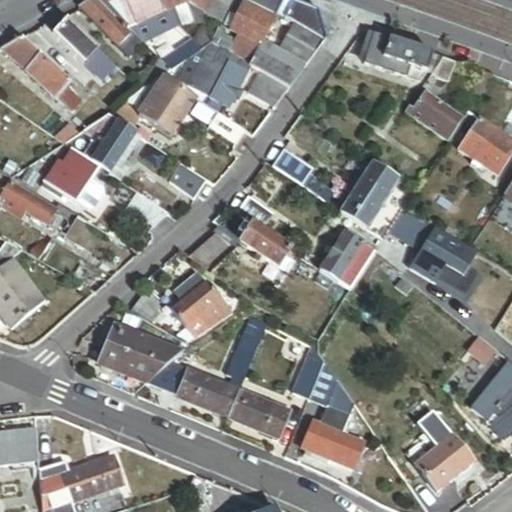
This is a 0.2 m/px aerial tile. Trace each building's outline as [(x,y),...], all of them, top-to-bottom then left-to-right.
[(137,27),(123,0),(99,0),(98,1),(104,7),(102,8),(126,32),(131,29),(137,27)] [(158,0),(123,0),(137,27),(166,14),(165,14),(163,11),(158,0)] [(158,0),(163,11),(183,2),(181,0),(158,0)] [(181,0),(183,2),(185,1),(205,15),(206,15),(213,0),(181,0)] [(234,0),(213,0),(206,15),(223,23),(234,0)] [(286,0),(285,0),(245,0),(245,2),(276,19),(286,0)] [(317,14),(286,0),(276,19),(263,44),(304,71),(324,43),(317,14)] [(104,7),(98,1),(79,10),(89,20),(102,8),(104,7)] [(183,2),(163,11),(165,14),(166,14),(174,23),(176,25),(205,15),(185,1),(183,2)] [(276,19),(245,2),(229,31),(237,35),(261,48),(263,44),(276,19)] [(126,32),(102,8),(89,20),(128,60),(141,48),(130,37),(131,37),(126,32)] [(166,14),(137,27),(131,29),(145,44),(174,23),(166,14)] [(66,23),(62,19),(44,29),(52,38),(66,23)] [(98,53),(66,23),(52,38),(84,68),(86,66),(98,53)] [(220,34),(212,45),(222,52),(223,52),(230,41),(220,34)] [(237,35),(227,55),(250,69),(261,48),(237,35)] [(200,54),(211,46),(204,36),(193,44),(200,54)] [(382,62),(388,44),(368,38),(367,38),(364,49),(369,51),(367,57),(382,62)] [(39,56),(22,41),(3,51),(24,72),(39,56)] [(432,57),(389,43),(388,44),(382,62),(426,77),(432,59),(432,57)] [(189,61),(200,54),(193,44),(166,62),(162,65),(161,66),(169,75),(189,61)] [(250,69),(254,71),(262,75),(288,93),(304,71),(263,44),(261,48),(250,69)] [(178,81),(188,86),(205,57),(215,62),(222,52),(212,45),(211,46),(200,54),(189,61),(178,81)] [(162,65),(166,62),(150,46),(147,49),(162,65)] [(223,52),(222,52),(215,62),(205,57),(188,86),(210,97),(208,102),(228,112),(254,71),(250,69),(227,55),(223,52)] [(106,85),(118,72),(98,53),(86,66),(106,85)] [(66,81),(39,56),(24,72),(69,113),(81,101),(66,87),(69,84),(66,81)] [(426,77),(382,62),(367,57),(364,68),(420,86),(426,77)] [(441,62),(432,59),(426,77),(430,77),(441,62)] [(455,68),(441,62),(430,77),(429,80),(447,86),(455,68)] [(141,94),(169,75),(161,66),(158,63),(133,81),(141,94)] [(475,104),(493,77),(478,73),(462,96),(475,104)] [(275,112),(288,93),(262,75),(248,95),(275,112)] [(196,102),(165,82),(151,103),(142,115),(140,119),(170,139),(196,102)] [(151,103),(140,95),(127,104),(142,115),(151,103)] [(425,95),(413,111),(441,132),(443,131),(454,116),(425,95)] [(142,115),(127,104),(109,117),(118,123),(131,132),(140,119),(142,115)] [(413,111),(409,109),(405,115),(447,143),(451,137),(443,131),(441,132),(413,111)] [(451,137),(462,123),(454,116),(443,131),(451,137)] [(118,123),(109,117),(80,137),(64,148),(66,148),(90,165),(96,155),(118,123)] [(236,150),(245,136),(218,118),(209,132),(236,150)] [(475,134),(480,126),(468,118),(463,126),(475,134)] [(131,132),(118,123),(96,155),(113,167),(136,135),(131,132)] [(511,161),(511,146),(480,126),(475,134),(461,155),(499,181),(511,161)] [(64,148),(80,137),(68,127),(53,140),(64,148)] [(38,165),(54,154),(24,135),(7,162),(23,171),(30,161),(38,165)] [(90,165),(66,148),(54,166),(48,162),(30,187),(55,204),(60,197),(73,206),(98,170),(90,165)] [(285,153),(273,172),(301,191),(310,178),(314,172),(285,153)] [(113,167),(96,155),(90,165),(98,170),(103,173),(107,176),(113,167)] [(398,183),(373,166),(339,216),(365,233),(398,183)] [(193,203),(206,184),(181,167),(168,185),(193,203)] [(103,173),(98,170),(73,206),(88,214),(95,213),(105,197),(103,190),(95,185),(103,173)] [(335,195),(310,178),(301,191),(326,208),(335,195)] [(56,215),(10,187),(5,195),(1,202),(6,205),(28,218),(47,230),(48,229),(56,215)] [(153,231),(168,217),(141,198),(126,212),(153,231)] [(247,200),(234,218),(251,229),(257,233),(269,214),(247,200)] [(28,218),(6,205),(1,211),(24,225),(28,218)] [(78,222),(59,211),(56,215),(48,229),(56,234),(63,224),(69,228),(66,233),(70,235),(78,222)] [(436,235),(401,214),(381,243),(374,255),(373,256),(407,283),(419,264),(426,251),(436,235)] [(257,233),(251,229),(240,247),(277,272),(286,259),(289,255),(257,233)] [(42,235),(28,259),(38,265),(52,241),(42,235)] [(465,253),(436,235),(426,251),(479,284),(489,267),(466,253),(465,253)] [(187,259),(205,276),(233,252),(216,236),(187,259)] [(373,256),(374,255),(345,236),(319,275),(348,293),(373,256)] [(22,255),(0,242),(0,271),(10,264),(22,255)] [(0,320),(12,335),(46,307),(43,305),(10,264),(0,271),(0,320)] [(448,288),(419,264),(407,283),(433,304),(448,288)] [(185,334),(221,304),(207,287),(205,289),(197,280),(176,299),(183,308),(171,317),(185,334)] [(129,318),(155,334),(167,315),(141,299),(129,318)] [(232,318),(221,304),(185,334),(193,343),(194,344),(232,318)] [(236,395),(265,327),(247,319),(219,388),(236,395)] [(169,367),(185,351),(184,351),(177,346),(172,357),(113,330),(97,371),(144,389),(169,367)] [(193,343),(185,334),(173,344),(177,346),(184,351),(193,343)] [(304,406),(319,369),(304,363),(289,399),(304,406)] [(186,374),(169,367),(144,389),(174,402),(186,374)] [(511,438),(511,367),(477,413),(490,424),(495,429),(505,443),(511,438)] [(351,415),(319,369),(304,406),(322,413),(315,429),(341,440),(351,415)] [(174,402),(225,423),(236,395),(219,388),(186,374),(174,402)] [(236,395),(225,423),(276,445),(288,416),(236,395)] [(435,418),(425,426),(419,431),(436,451),(452,439),(435,418)] [(419,431),(425,426),(422,422),(416,427),(419,431)] [(363,449),(341,440),(315,429),(312,428),(301,456),(304,457),(331,468),(352,477),(363,449)] [(36,433),(6,437),(10,470),(40,466),(36,433)] [(0,470),(10,470),(6,437),(0,437),(0,470)] [(474,467),(452,439),(436,451),(416,468),(438,496),(454,483),(459,488),(466,483),(461,477),(474,467)] [(304,457),(302,463),(328,474),(331,468),(304,457)] [(65,479),(75,507),(127,490),(118,461),(74,476),(65,479)] [(71,466),(44,474),(45,481),(44,511),(76,511),(75,507),(65,479),(74,476),(71,466)]
